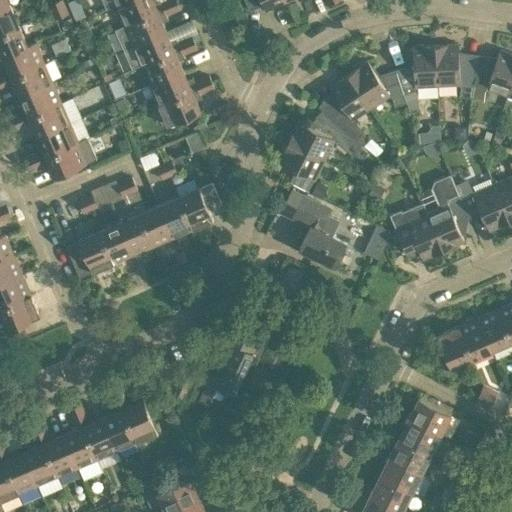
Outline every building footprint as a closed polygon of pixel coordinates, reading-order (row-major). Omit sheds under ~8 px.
[(7,0),(0,0),(0,9),(10,5),(7,0)] [(56,0),(49,4),(52,11),(65,5),(62,0),(56,0)] [(77,8),(79,2),(77,0),(71,0),(67,2),(71,11),(77,8)] [(102,0),(106,8),(115,5),(126,0),(102,0)] [(126,0),(115,5),(124,25),(163,8),(160,2),(159,0),(126,0)] [(132,44),(166,30),(162,21),(167,19),(165,14),(173,11),(167,0),(163,0),(160,2),(163,8),(124,25),(132,44)] [(176,0),(167,0),(173,11),(180,8),(176,0)] [(244,0),(249,10),(264,3),(265,7),(281,0),(244,0)] [(285,14),(298,8),(294,1),(282,6),(285,14)] [(10,5),(0,9),(0,33),(19,25),(10,5)] [(68,13),(65,5),(52,11),(55,18),(68,13)] [(301,16),(298,8),(285,14),(288,21),(301,16)] [(244,26),(247,34),(250,40),(253,39),(262,35),(257,21),(247,25),(244,26)] [(19,25),(0,33),(0,57),(2,57),(2,56),(27,45),(27,44),(19,25)] [(170,40),(166,30),(132,44),(141,64),(174,50),(180,48),(177,41),(175,38),(170,40)] [(94,38),(92,34),(87,31),(81,34),(85,43),(94,38)] [(184,38),(190,51),(197,48),(192,35),(184,38)] [(180,48),(174,50),(141,64),(149,84),(183,70),(178,60),(184,57),(182,54),(190,51),(184,38),(177,41),(180,48)] [(35,41),(27,44),(27,45),(2,56),(2,57),(11,76),(44,62),(35,41)] [(459,96),(471,98),(476,61),(458,58),(457,43),(435,44),(437,85),(459,83),(460,87),(459,96)] [(414,90),(414,86),(437,85),(435,44),(412,45),(413,67),(396,73),(406,102),(409,110),(418,107),(417,98),(414,90)] [(483,99),(484,91),(485,87),(507,95),(511,79),(511,53),(499,48),(494,63),(476,61),(471,98),(483,99)] [(92,63),(90,57),(82,61),(85,66),(92,63)] [(367,60),(348,72),(371,107),(390,94),(391,97),(394,106),(406,102),(396,73),(379,78),(367,60)] [(44,62),(11,76),(19,96),(52,82),(44,62)] [(183,70),(149,84),(158,104),(197,87),(194,81),(192,77),(187,79),(183,70)] [(0,73),(0,86),(1,88),(8,85),(3,72),(0,73)] [(352,119),(371,107),(348,72),(329,85),(338,98),(321,110),(320,111),(323,113),(352,137),(361,144),(364,142),(363,130),(360,128),(354,122),(352,119)] [(209,75),(201,78),(207,91),(214,87),(209,75)] [(197,87),(158,104),(167,125),(200,110),(196,100),(201,98),(199,94),(207,91),(201,78),(194,81),(197,87)] [(52,82),(19,96),(28,116),(61,102),(52,82)] [(61,102),(28,116),(36,136),(70,121),(61,102)] [(12,115),(18,128),(25,125),(20,112),(12,115)] [(361,144),(352,137),(323,113),(311,127),(298,120),(287,140),(324,159),(334,139),(352,155),(354,152),(361,158),(367,151),(360,145),(361,144)] [(18,128),(12,115),(5,118),(10,131),(18,128)] [(117,123),(114,116),(103,120),(106,127),(117,123)] [(45,156),(78,141),(70,121),(36,136),(45,156)] [(439,138),(438,122),(432,123),(427,129),(429,139),(439,138)] [(465,125),(454,125),(454,136),(465,136),(465,125)] [(500,141),(503,132),(495,129),(492,139),(500,141)] [(189,149),(202,145),(197,131),(185,135),(189,149)] [(54,176),(87,162),(96,158),(87,137),(78,141),(45,156),(39,158),(42,164),(43,166),(46,168),(50,166),(54,176)] [(125,137),(116,140),(121,151),(129,147),(125,137)] [(314,179),(324,159),(287,140),(277,160),(314,179)] [(412,162),(414,155),(411,150),(401,155),(407,165),(412,162)] [(35,168),(42,164),(39,158),(37,152),(29,155),(35,168)] [(28,171),(35,168),(29,155),(22,158),(28,171)] [(171,159),(164,162),(169,175),(177,172),(171,159)] [(511,160),(509,162),(511,169),(511,174),(493,183),(509,220),(511,219),(511,160)] [(162,178),(169,175),(164,162),(156,165),(162,178)] [(436,207),(426,211),(443,249),(463,240),(455,220),(467,215),(455,186),(449,173),(433,181),(431,187),(438,202),(436,207)] [(124,179),(130,192),(137,189),(131,176),(124,179)] [(122,195),(130,192),(124,179),(117,182),(122,195)] [(214,179),(178,195),(192,228),(213,220),(211,216),(227,209),(214,179)] [(311,190),(322,196),(328,185),(317,179),(311,190)] [(488,229),(509,220),(493,183),(472,192),(470,188),(469,189),(466,181),(455,186),(467,215),(480,210),(488,229)] [(373,182),(367,195),(378,200),(384,187),(373,182)] [(334,265),(345,242),(319,229),(326,214),(316,208),(319,203),(303,195),(290,188),(278,210),(292,217),(309,226),(299,248),(334,265)] [(84,196),(90,209),(97,206),(92,193),(84,196)] [(172,237),(192,228),(178,195),(158,203),(172,237)] [(90,209),(84,196),(77,199),(83,212),(90,209)] [(422,258),(443,249),(426,211),(422,201),(401,211),(401,209),(390,214),(403,244),(414,239),(422,258)] [(0,205),(0,209),(4,219),(12,216),(6,203),(0,205)] [(153,245),(172,237),(158,203),(138,212),(153,245)] [(133,254),(153,245),(138,212),(118,221),(133,254)] [(113,262),(133,254),(118,221),(99,229),(113,262)] [(375,222),(363,249),(380,256),(391,229),(375,222)] [(92,271),(113,262),(99,229),(78,238),(79,240),(66,246),(79,276),(92,271)] [(5,234),(0,235),(0,260),(14,254),(5,234)] [(0,283),(22,274),(14,254),(0,260),(0,283)] [(0,307),(31,294),(22,274),(0,283),(0,307)] [(40,315),(31,294),(0,307),(0,313),(7,329),(40,315)] [(345,316),(350,305),(338,300),(334,311),(345,316)] [(511,341),(511,340),(511,301),(497,308),(511,341)] [(477,317),(491,350),(511,341),(497,308),(477,317)] [(254,354),(259,344),(262,345),(263,344),(267,346),(261,357),(281,366),(294,339),(274,330),(272,334),(269,332),(270,328),(242,316),(234,331),(232,330),(226,343),(231,345),(220,370),(219,370),(212,385),(238,397),(257,356),(254,354)] [(472,358),(491,350),(477,317),(457,325),(472,358)] [(451,367),(472,358),(457,325),(436,334),(451,367)] [(179,374),(171,392),(182,396),(189,379),(179,374)] [(189,383),(183,397),(181,401),(189,404),(197,386),(189,383)] [(483,400),(490,388),(483,384),(476,397),(483,400)] [(110,398),(123,393),(120,385),(107,391),(110,398)] [(490,388),(483,400),(491,404),(497,391),(490,388)] [(123,393),(110,398),(113,405),(126,400),(123,393)] [(408,416),(440,433),(450,413),(418,396),(408,416)] [(122,408),(137,441),(157,432),(143,399),(122,408)] [(71,415),(83,410),(80,402),(68,408),(71,415)] [(117,450),(137,441),(122,408),(103,416),(117,450)] [(83,410),(71,415),(74,422),(87,417),(83,410)] [(97,458),(117,450),(103,416),(83,425),(97,458)] [(431,452),(440,433),(408,416),(398,436),(431,452)] [(31,432),(44,427),(41,419),(28,425),(31,432)] [(77,467),(97,458),(83,425),(63,434),(77,467)] [(44,427),(31,432),(34,439),(47,434),(44,427)] [(57,475),(77,467),(63,434),(43,442),(57,475)] [(421,471),(431,452),(398,436),(389,455),(421,471)] [(475,450),(483,454),(488,444),(481,440),(475,450)] [(43,442),(23,451),(37,484),(57,475),(43,442)] [(236,459),(241,455),(234,447),(229,451),(236,459)] [(483,454),(475,450),(470,461),(478,465),(483,454)] [(17,492),(37,484),(23,451),(3,459),(17,492)] [(411,491),(421,471),(389,455),(379,474),(411,491)] [(0,499),(17,492),(3,459),(0,460),(0,499)] [(402,510),(411,491),(379,474),(369,494),(402,510)] [(461,479),(460,480),(452,475),(447,485),(456,489),(464,493),(469,483),(461,479)] [(199,498),(190,477),(158,491),(155,486),(142,491),(149,506),(161,501),(166,511),(199,498)] [(464,493),(456,489),(451,499),(459,503),(464,493)] [(494,503),(502,507),(507,497),(499,493),(494,503)] [(400,511),(402,510),(369,494),(360,511),(400,511)] [(205,511),(199,498),(166,511),(165,511),(205,511)] [(499,511),(502,507),(494,503),(489,511),(499,511)]
